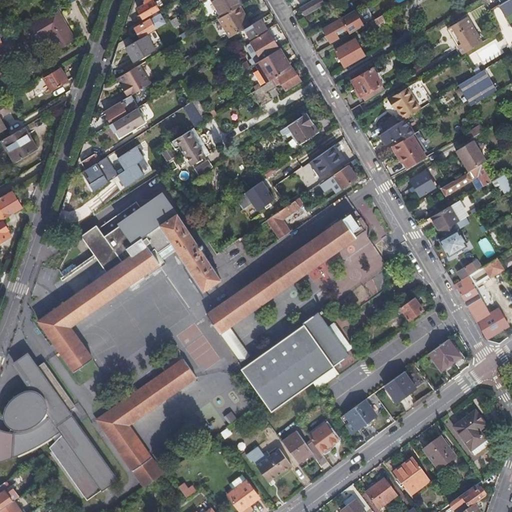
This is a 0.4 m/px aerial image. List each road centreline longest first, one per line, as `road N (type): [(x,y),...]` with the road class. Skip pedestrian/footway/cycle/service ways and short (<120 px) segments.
road 1 (residential): [(273,0),(488,365)]
road 2 (unknown): [(385,186),(83,393)]
road 3 (residential): [(118,0),(0,340)]
road 4 (residential): [(291,511),(488,365)]
